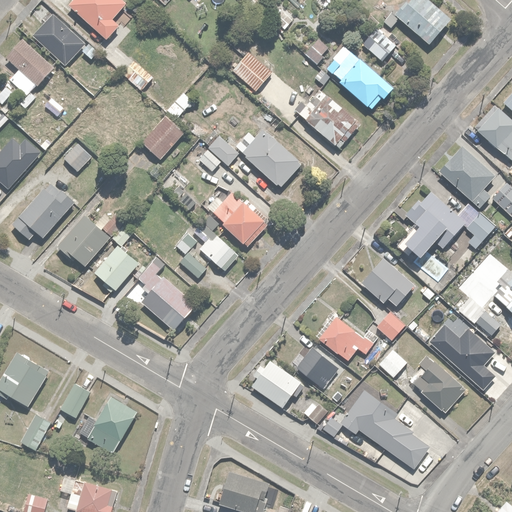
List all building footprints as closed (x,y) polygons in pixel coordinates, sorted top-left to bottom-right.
[(124,17),(114,8),(121,0),(72,0),(70,3),(107,36),(124,17)] [(447,17),(428,0),(414,0),(400,15),(426,39),(447,17)] [(280,7),(272,16),(285,27),(293,18),(280,7)] [(85,41),(52,11),(34,32),(66,61),(85,41)] [(362,43),(383,60),(397,44),(375,27),(362,43)] [(52,62),(24,38),(7,56),(35,81),(52,62)] [(318,38),(305,51),(319,63),(331,50),(318,38)] [(249,50),(233,68),(257,90),(273,72),(249,50)] [(387,82),(355,54),(339,74),(371,101),(387,82)] [(135,57),(122,71),(141,89),(154,76),(135,57)] [(188,66),(181,60),(172,71),(180,76),(188,66)] [(363,120),(320,84),(298,110),(340,146),(363,120)] [(54,95),(46,104),(58,115),(65,106),(54,95)] [(511,119),(496,105),(478,125),(511,156),(511,119)] [(147,129),(139,137),(160,156),(186,129),(168,112),(149,132),(147,129)] [(309,161),(272,129),(251,153),(288,185),(309,161)] [(91,130),(64,156),(78,169),(104,143),(91,130)] [(221,133),(209,144),(228,162),(239,150),(221,133)] [(494,171),(461,144),(439,169),(472,197),(494,171)] [(208,147),(199,157),(212,169),(221,159),(208,147)] [(511,185),(505,180),(491,196),(511,214),(511,185)] [(44,235),(72,201),(51,182),(22,216),(44,235)] [(462,215),(431,186),(410,209),(421,218),(404,236),(420,251),(437,232),(442,237),(462,215)] [(276,220),(252,200),(232,223),(255,243),(276,220)] [(468,239),(477,246),(495,223),(479,211),(466,226),(473,232),(468,239)] [(210,213),(194,229),(204,239),(220,223),(210,213)] [(110,235),(89,215),(63,243),(85,263),(110,235)] [(124,224),(113,236),(122,244),(133,232),(124,224)] [(236,249),(216,230),(200,247),(220,266),(236,249)] [(177,244),(185,252),(197,238),(188,231),(177,244)] [(119,244),(96,267),(115,286),(138,262),(119,244)] [(404,263),(437,291),(453,273),(424,248),(420,252),(416,249),(404,263)] [(188,250),(180,260),(199,275),(207,265),(188,250)] [(416,284),(385,256),(367,275),(398,303),(416,284)] [(511,308),(511,271),(507,267),(499,276),(503,279),(492,291),(511,308)] [(197,303),(165,273),(141,297),(173,327),(197,303)] [(483,308),(473,320),(490,334),(500,321),(483,308)] [(376,323),(391,338),(406,323),(391,309),(376,323)] [(364,336),(337,315),(320,338),(347,358),(364,336)] [(429,339),(481,385),(492,372),(481,362),(493,348),(468,327),(460,336),(444,322),(429,339)] [(342,364),(319,346),(301,369),(324,386),(342,364)] [(393,346),(380,361),(378,363),(394,379),(393,380),(402,389),(419,370),(393,346)] [(48,368),(17,350),(0,378),(0,392),(5,395),(7,391),(28,403),(48,368)] [(302,383),(270,358),(254,378),(286,403),(302,383)] [(463,385),(437,362),(416,385),(442,409),(463,385)] [(360,379),(378,395),(393,379),(374,363),(360,379)] [(75,381),(61,407),(77,416),(92,391),(75,381)] [(111,394),(87,435),(115,452),(136,417),(132,414),(135,409),(111,394)] [(313,401),(304,410),(317,422),(328,410),(321,403),(318,406),(313,401)] [(419,440),(387,409),(365,431),(398,462),(419,440)] [(53,420),(37,411),(20,439),(37,449),(53,420)] [(264,479),(232,469),(222,501),(255,511),(264,479)] [(73,484),(67,505),(88,511),(113,511),(115,506),(112,505),(114,500),(116,501),(120,488),(84,477),(81,486),(73,484)] [(30,492),(24,511),(27,511),(42,511),(47,497),(30,492)] [(511,511),(511,499),(506,494),(488,511),(511,511)]
